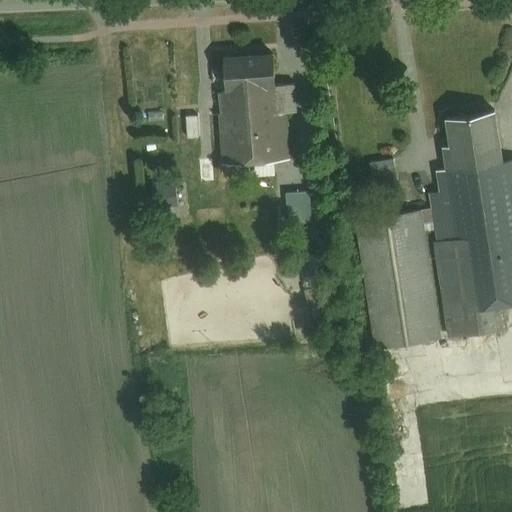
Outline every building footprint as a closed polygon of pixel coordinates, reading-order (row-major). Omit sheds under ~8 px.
[(273,44),(214,51),(218,83),(268,77),(277,76),(273,44)] [(228,162),(308,152),(299,81),(269,85),(268,77),(218,83),(228,162)] [(494,159),(487,105),(438,112),(445,166),(494,159)] [(373,179),(394,178),(394,156),(372,157),(373,179)] [(445,166),(436,167),(438,184),(426,185),(445,331),(497,324),(494,302),(511,299),(511,156),(494,159),(445,166)] [(311,187),(284,189),(288,224),(315,221),(311,187)] [(424,208),(358,217),(374,341),(441,332),(424,208)]
